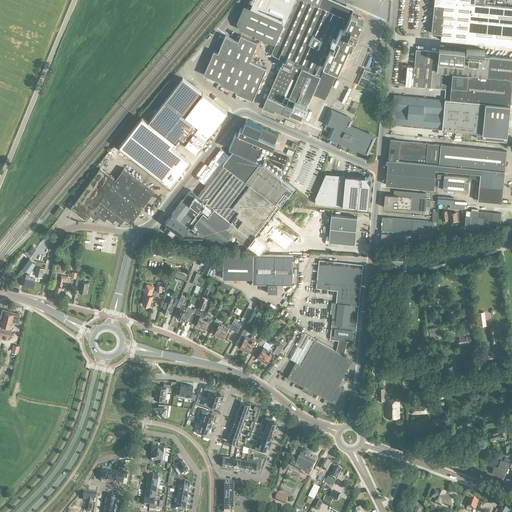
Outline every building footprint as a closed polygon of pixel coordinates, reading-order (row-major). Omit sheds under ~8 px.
[(253,0),(250,8),(285,23),(294,0),(253,0)] [(264,105),(262,109),(274,114),(276,110),(282,113),(301,121),(305,111),(308,105),(313,94),(321,75),(325,66),(338,71),(349,47),(351,48),(364,18),(357,15),(358,13),(353,11),(354,8),(334,0),(294,0),(285,23),(275,45),(272,53),(273,53),(272,55),(282,59),(284,60),(267,97),(264,105)] [(441,40),(486,44),(491,44),(493,25),(511,26),(511,6),(485,4),(485,0),(434,0),(431,33),(441,34),(441,40)] [(238,20),(237,22),(239,29),(275,45),(285,23),(250,8),(244,6),(239,16),(237,19),(238,20)] [(511,46),(511,26),(493,25),(491,44),(511,46)] [(225,35),(218,53),(231,58),(238,41),(225,35)] [(220,82),(220,84),(224,85),(227,87),(236,91),(250,61),(258,42),(241,35),(238,41),(231,58),(220,82)] [(392,117),(392,124),(407,126),(412,126),(423,127),(428,128),(443,129),(444,129),(462,131),(468,132),(474,132),(477,133),(477,138),(507,141),(510,105),(511,85),(511,57),(484,55),(484,50),(466,48),(466,53),(464,53),(465,49),(439,47),(439,51),(416,49),(414,67),(413,85),(446,89),(445,99),(395,94),(394,102),(393,109),(392,117)] [(214,51),(204,74),(213,78),(216,80),(220,82),(231,58),(218,53),(214,51)] [(236,91),(236,93),(240,95),(243,97),(243,96),(252,100),(266,68),(250,61),(236,91)] [(413,85),(414,67),(413,67),(413,66),(407,66),(405,85),(411,86),(411,85),(413,85)] [(374,73),(364,69),(358,84),(367,88),(374,73)] [(183,78),(148,122),(175,143),(179,138),(185,143),(198,126),(185,115),(202,93),(183,78)] [(202,93),(185,115),(198,126),(185,143),(196,151),(197,152),(210,135),(217,126),(228,112),(215,102),(203,93),(202,93)] [(354,126),(352,125),(352,126),(349,125),(352,119),(332,110),(326,123),(333,126),(330,132),(328,136),(367,154),(375,136),(354,127),(354,126)] [(142,118),(120,146),(171,186),(190,161),(172,147),(175,143),(148,122),(142,118)] [(227,153),(221,149),(198,179),(206,185),(198,195),(190,190),(165,223),(168,225),(164,230),(173,236),(176,232),(182,236),(183,236),(206,237),(205,242),(226,242),(233,234),(249,246),(294,188),(260,162),(256,160),(263,144),(273,148),(276,143),(275,143),(279,133),(246,119),(242,128),(240,128),(238,133),(236,132),(229,148),(233,150),(230,154),(228,152),(227,153)] [(333,126),(326,123),(324,129),(330,132),(333,126)] [(478,200),(502,203),(507,151),(390,140),(388,159),(386,159),(386,163),(388,163),(386,184),(434,189),(435,169),(480,174),(478,200)] [(108,165),(105,163),(109,159),(104,155),(98,163),(104,168),(108,165)] [(100,168),(71,208),(81,215),(84,212),(90,216),(100,201),(116,179),(100,168)] [(100,201),(90,216),(96,220),(98,217),(104,221),(107,218),(113,223),(115,219),(121,224),(125,219),(131,224),(155,191),(124,168),(116,179),(100,201)] [(315,198),(315,203),(367,208),(370,178),(326,173),(315,198)] [(468,192),(469,177),(438,174),(437,178),(444,179),(443,189),(468,192)] [(384,207),(426,211),(426,206),(427,199),(427,198),(426,198),(426,194),(394,191),(394,195),(385,194),(384,207)] [(285,209),(298,207),(296,195),(287,197),(287,200),(284,201),(285,209)] [(454,204),(454,198),(438,196),(437,203),(450,204),(454,204)] [(54,214),(58,217),(64,209),(60,206),(54,214)] [(466,216),(465,228),(480,230),(481,225),(492,226),(492,223),(500,224),(501,213),(471,211),(471,216),(466,216)] [(90,216),(84,212),(81,215),(87,220),(90,216)] [(449,214),(448,214),(448,220),(450,220),(450,221),(458,221),(457,212),(449,213),(449,214)] [(331,214),(330,227),(356,230),(357,217),(331,214)] [(273,216),(270,220),(275,224),(277,226),(280,222),(273,216)] [(295,228),(309,228),(309,216),(297,216),(297,221),(295,221),(295,228)] [(433,221),(432,221),(383,217),(382,222),(381,222),(381,224),(382,224),(382,230),(389,231),(399,232),(399,231),(432,234),(433,221)] [(282,225),(281,234),(293,236),(294,227),(282,225)] [(356,230),(330,227),(329,241),(354,243),(356,230)] [(389,231),(382,230),(381,240),(386,240),(386,238),(389,238),(399,239),(399,232),(389,231)] [(201,252),(198,260),(204,262),(207,254),(204,253),(202,252),(201,252)] [(293,255),(223,253),(223,278),(253,279),(253,284),(267,284),(267,293),(276,293),(277,285),(293,285),(293,255)] [(29,259),(23,268),(29,273),(36,264),(29,259)] [(208,259),(204,269),(213,272),(217,262),(208,259)] [(317,261),(319,261),(316,288),(327,289),(337,291),(336,303),(334,303),(332,302),(331,309),(331,313),(333,314),(330,339),(339,340),(336,351),(343,355),(347,341),(355,342),(363,265),(317,260),(317,261)] [(37,268),(35,276),(42,278),(43,270),(37,268)] [(5,271),(0,276),(0,277),(7,283),(12,276),(5,271)] [(64,276),(61,275),(58,286),(56,286),(54,294),(55,294),(56,294),(56,295),(57,294),(60,295),(62,287),(63,284),(62,284),(63,279),(64,279),(64,280),(67,280),(68,277),(64,276)] [(78,277),(76,285),(80,286),(79,292),(86,293),(88,283),(81,281),(82,278),(78,277)] [(149,306),(152,299),(153,296),(150,295),(153,287),(147,285),(143,296),(144,297),(143,302),(144,302),(143,304),(146,305),(146,306),(148,306),(149,306)] [(163,307),(164,308),(163,311),(164,312),(164,313),(166,313),(167,313),(168,313),(169,310),(172,311),(173,307),(171,306),(174,298),(170,297),(168,301),(166,301),(165,303),(163,307)] [(203,297),(202,297),(198,307),(198,308),(203,310),(207,299),(203,297)] [(217,304),(217,305),(213,314),(217,316),(218,316),(222,307),(220,306),(217,304)] [(177,318),(178,318),(178,319),(181,320),(181,319),(182,320),(185,312),(185,311),(186,307),(182,305),(180,309),(180,310),(177,318)] [(185,312),(182,320),(182,319),(183,320),(184,320),(186,321),(187,321),(190,314),(191,314),(193,310),(187,307),(187,309),(185,312)] [(434,311),(428,313),(430,323),(436,322),(434,311)] [(486,321),(485,311),(477,312),(478,322),(486,321)] [(4,312),(3,317),(1,316),(0,319),(0,318),(0,324),(1,324),(0,327),(0,334),(10,337),(12,328),(11,328),(13,321),(15,322),(14,324),(18,325),(20,324),(22,316),(4,312)] [(204,319),(200,328),(203,329),(204,328),(206,329),(211,318),(210,318),(211,315),(207,313),(206,316),(204,319)] [(201,314),(200,315),(200,316),(196,325),(198,326),(197,327),(200,328),(204,319),(206,316),(201,314)] [(228,323),(227,326),(229,327),(229,328),(233,330),(237,332),(241,325),(240,324),(242,321),(235,318),(233,321),(231,325),(228,323)] [(220,322),(219,324),(214,333),(216,334),(215,335),(219,337),(225,325),(222,324),(220,322)] [(227,326),(225,325),(219,337),(221,338),(222,337),(224,338),(229,328),(229,327),(227,326)] [(490,341),(493,343),(496,343),(497,340),(496,330),(493,328),(490,329),(489,331),(490,341)] [(259,338),(256,342),(260,344),(265,334),(262,333),(262,332),(259,338)] [(268,336),(265,334),(260,344),(263,346),(265,342),(265,341),(268,336)] [(246,336),(245,338),(240,347),(242,348),(241,349),(244,350),(251,338),(250,337),(249,338),(246,336)] [(252,336),(251,338),(244,350),(247,352),(247,351),(249,352),(256,339),(252,336)] [(458,343),(460,344),(470,343),(472,340),(471,337),(469,336),(459,337),(457,339),(458,343)] [(296,362),(287,378),(303,387),(302,388),(308,391),(309,389),(335,404),(344,388),(343,387),(343,388),(338,385),(352,360),(343,355),(315,339),(301,365),(296,362)] [(284,345),(282,343),(280,342),(274,352),(278,355),(284,345)] [(20,346),(14,344),(12,350),(19,352),(20,346)] [(264,347),(263,348),(257,357),(259,358),(258,359),(261,361),(269,350),(264,347)] [(269,350),(261,361),(264,362),(266,363),(272,354),(273,353),(271,351),(272,350),(270,348),(269,350)] [(156,385),(155,391),(168,394),(169,388),(171,388),(171,385),(171,384),(164,383),(163,386),(156,385)] [(176,391),(175,397),(179,397),(185,398),(187,385),(181,384),(179,391),(176,391)] [(187,385),(185,398),(191,399),(195,400),(197,394),(192,393),(193,386),(187,385)] [(205,386),(204,389),(209,391),(207,397),(219,401),(221,395),(214,392),(215,389),(205,386)] [(388,398),(384,398),(384,389),(379,389),(379,401),(384,401),(386,401),(386,418),(399,418),(399,399),(388,399),(388,398)] [(155,391),(154,398),(161,399),(161,402),(167,403),(167,400),(166,399),(167,394),(168,394),(155,391)] [(204,402),(203,405),(209,407),(210,404),(217,407),(219,401),(207,397),(205,402),(204,402)] [(240,402),(238,407),(248,411),(250,405),(240,402)] [(412,404),(412,414),(426,413),(426,403),(412,404)] [(153,407),(152,410),(153,411),(153,414),(157,415),(156,415),(160,416),(160,414),(165,415),(165,409),(169,410),(169,405),(159,404),(158,408),(153,407)] [(443,410),(440,405),(433,407),(433,413),(439,415),(443,410)] [(238,407),(236,413),(246,416),(248,411),(238,407)] [(203,412),(201,418),(212,422),(212,421),(214,416),(203,412)] [(236,413),(234,418),(244,422),(246,416),(236,413)] [(266,419),(264,425),(275,428),(277,423),(271,421),(272,418),(266,416),(265,419),(266,419)] [(442,423),(439,417),(432,419),(432,425),(438,428),(442,423)] [(199,423),(210,427),(212,422),(201,418),(203,419),(201,424),(199,423)] [(234,418),(232,423),(242,427),(244,422),(234,418)] [(197,429),(196,433),(204,435),(205,432),(207,432),(208,433),(210,427),(199,423),(197,429)] [(232,423),(231,429),(240,432),(242,427),(232,423)] [(264,425),(262,430),(273,434),(275,428),(264,425)] [(231,429),(229,434),(239,438),(240,432),(231,429)] [(489,433),(491,440),(504,436),(502,429),(489,433)] [(262,430),(264,431),(262,436),(271,439),(273,434),(262,430)] [(229,434),(227,440),(237,443),(239,438),(229,434)] [(258,440),(258,441),(269,445),(271,439),(262,436),(260,441),(258,440)] [(256,446),(254,449),(260,451),(261,448),(267,450),(269,445),(258,441),(256,446)] [(153,448),(152,454),(153,454),(165,456),(166,450),(153,448)] [(304,449),(299,459),(295,457),(290,465),(309,475),(316,463),(318,459),(313,456),(312,459),(310,458),(312,454),(312,453),(311,453),(305,449),(304,450),(304,449)] [(153,454),(152,461),(158,462),(157,465),(164,466),(164,463),(165,456),(153,454)] [(222,455),(220,464),(223,464),(222,467),(228,468),(230,456),(222,455)] [(175,461),(172,462),(174,465),(173,466),(176,470),(178,469),(182,475),(184,473),(185,474),(188,472),(187,471),(188,470),(181,460),(181,461),(178,458),(175,461)] [(494,466),(491,473),(503,478),(506,470),(505,470),(506,469),(508,467),(509,466),(511,467),(511,465),(511,459),(509,463),(505,461),(503,465),(499,463),(498,467),(494,466)] [(252,460),(251,472),(257,473),(257,472),(258,466),(261,467),(262,461),(258,460),(258,461),(252,460)] [(330,463),(325,460),(318,474),(323,477),(330,463)] [(466,466),(465,464),(460,462),(455,461),(454,461),(453,462),(452,462),(451,466),(452,468),(463,471),(466,469),(466,466)] [(333,486),(337,479),(342,470),(341,470),(341,469),(339,468),(338,468),(335,467),(331,474),(330,474),(325,482),(333,486)] [(99,469),(98,475),(101,475),(100,481),(106,482),(107,472),(102,471),(102,469),(99,469)] [(118,474),(116,484),(122,484),(123,479),(126,479),(127,473),(124,473),(118,472),(118,474)] [(149,477),(148,483),(160,485),(161,479),(160,479),(161,475),(155,474),(154,478),(149,477)] [(223,485),(222,511),(233,511),(234,506),(234,503),(234,495),(234,492),(234,485),(223,485)] [(309,491),(311,492),(308,497),(314,500),(320,488),(314,485),(312,490),(310,489),(309,491)] [(442,503),(452,507),(455,500),(444,496),(445,493),(438,490),(438,492),(435,491),(434,491),(432,497),(433,498),(437,499),(435,503),(441,505),(442,503)] [(340,495),(333,491),(330,497),(337,501),(340,495)] [(84,493),(83,500),(87,500),(86,507),(92,508),(93,501),(94,501),(95,495),(84,493)] [(106,495),(105,501),(115,503),(117,503),(118,497),(118,494),(112,493),(112,496),(106,495)] [(288,498),(278,493),(275,500),(285,504),(288,498)] [(145,499),(144,505),(150,506),(149,509),(156,510),(156,507),(154,506),(155,500),(145,499)] [(469,504),(467,508),(466,510),(470,511),(471,509),(474,510),(477,502),(476,501),(474,500),(474,501),(471,499),(469,504)] [(322,504),(316,501),(313,508),(318,511),(322,504)]
